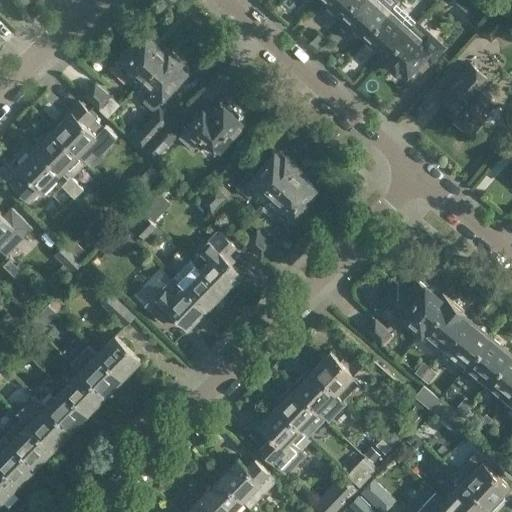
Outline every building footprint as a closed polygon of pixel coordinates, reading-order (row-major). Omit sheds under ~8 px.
[(347,19),(363,0),(326,0),(329,2),(328,6),(335,12),(339,12),(347,19)] [(366,36),(397,2),(399,0),(363,0),(347,19),(354,25),(354,30),(361,36),(365,35),(366,36)] [(457,0),(468,10),(477,0),(457,0)] [(478,29),(496,7),(487,0),(484,0),(467,20),(478,29)] [(386,54),(412,25),(417,20),(397,2),(366,36),(368,38),(367,42),(374,48),(378,47),(386,54)] [(496,7),(478,29),(492,42),(511,21),(509,19),(511,15),(511,11),(504,5),(499,10),(496,7)] [(386,54),(382,59),(397,72),(401,68),(409,75),(426,56),(432,61),(447,45),(429,29),(423,35),(412,25),(386,54)] [(141,82),(166,54),(167,52),(148,33),(138,44),(135,41),(111,66),(128,81),(129,80),(136,86),(141,82)] [(163,97),(187,71),(180,64),(183,60),(171,49),(167,52),(166,54),(141,82),(151,92),(143,101),(155,112),(132,137),(143,147),(166,122),(171,118),(155,103),(162,96),(163,97)] [(493,80),(472,61),(442,96),(454,106),(450,111),(473,131),(484,118),(489,123),(492,124),(495,123),(499,122),(503,117),(504,114),(503,111),(502,108),(497,103),(498,102),(485,90),(493,80)] [(109,116),(119,105),(96,83),(86,94),(109,116)] [(93,168),(119,141),(97,119),(98,118),(79,100),(72,107),(73,109),(54,129),(86,161),(93,168)] [(191,126),(180,138),(193,149),(201,140),(212,151),(213,149),(215,151),(216,149),(220,153),(244,126),(239,121),(240,119),(239,118),(241,112),(234,106),(228,108),(225,105),(224,107),(218,102),(210,112),(207,109),(206,111),(204,109),(190,125),(191,126)] [(166,122),(143,147),(154,158),(178,133),(166,122)] [(72,175),(86,161),(54,129),(36,146),(62,173),(66,169),(72,175)] [(47,192),(58,180),(57,179),(62,173),(36,146),(18,165),(24,170),(11,183),(30,202),(43,189),(44,191),(45,190),(47,192)] [(283,158),(274,149),(266,157),(257,166),(258,167),(253,172),(250,170),(236,185),(250,198),(258,189),(269,199),(296,169),(300,166),(287,154),(283,158)] [(296,169),(269,199),(276,205),(273,209),(288,223),(295,217),(296,217),(310,201),(307,198),(316,188),(296,169)] [(69,191),(78,181),(72,175),(62,185),(69,191)] [(78,181),(69,191),(75,197),(84,188),(78,181)] [(201,199),(211,210),(226,196),(215,186),(201,199)] [(0,211),(0,247),(5,253),(32,227),(12,206),(3,215),(0,211)] [(128,224),(134,230),(136,228),(143,236),(156,224),(138,207),(126,219),(129,222),(128,224)] [(224,291),(243,272),(227,257),(237,247),(219,229),(199,249),(201,251),(193,259),(200,267),(224,291)] [(273,243),(258,229),(247,240),(262,254),(273,243)] [(74,272),(84,262),(65,243),(55,253),(74,272)] [(23,270),(10,258),(4,265),(16,277),(23,270)] [(224,291),(200,267),(190,276),(181,268),(172,276),(174,277),(182,285),(207,308),(224,291)] [(182,285),(174,277),(147,305),(163,321),(172,312),(188,327),(207,308),(182,285)] [(422,332),(447,302),(425,284),(424,286),(419,281),(409,293),(398,283),(387,297),(404,311),(401,315),(422,332)] [(135,316),(112,292),(102,302),(126,325),(135,316)] [(65,308),(54,298),(49,303),(60,314),(65,308)] [(448,303),(447,302),(422,332),(424,334),(426,332),(445,348),(468,320),(461,315),(465,309),(452,299),(448,303)] [(1,319),(11,328),(17,322),(7,313),(1,319)] [(30,323),(40,332),(46,326),(37,316),(30,323)] [(383,344),(393,334),(376,318),(367,328),(383,344)] [(0,330),(4,335),(11,328),(1,319),(0,320),(0,330)] [(468,320),(445,348),(466,366),(489,338),(468,320)] [(33,338),(40,332),(30,323),(24,329),(33,338)] [(114,333),(96,351),(123,378),(141,359),(114,333)] [(489,338),(466,366),(487,383),(510,355),(489,338)] [(0,352),(0,361),(5,367),(12,360),(2,350),(0,352)] [(364,384),(374,374),(357,357),(347,366),(331,350),(313,369),(341,396),(341,397),(342,399),(361,380),(364,384)] [(96,351),(79,369),(106,395),(123,378),(96,351)] [(511,394),(511,356),(510,355),(487,383),(507,400),(511,394)] [(422,377),(430,366),(424,361),(415,371),(422,377)] [(430,366),(422,377),(429,383),(437,372),(430,366)] [(79,369),(62,387),(89,413),(106,395),(79,369)] [(341,396),(313,369),(295,387),(320,411),(329,402),(333,405),(341,397),(341,396)] [(433,411),(444,401),(424,384),(415,395),(433,411)] [(62,387),(44,405),(71,431),(89,413),(62,387)] [(327,418),(320,411),(295,387),(278,405),(302,429),(306,433),(306,432),(309,436),(327,418)] [(457,406),(465,412),(473,402),(466,395),(457,406)] [(444,401),(433,411),(434,411),(434,410),(457,429),(466,419),(444,401)] [(44,405),(27,422),(54,448),(71,431),(44,405)] [(288,474),(308,453),(297,442),(306,433),(302,429),(278,405),(260,424),(271,435),(260,447),(288,474)] [(417,405),(408,416),(415,422),(424,412),(417,405)] [(484,429),(493,418),(486,413),(477,423),(484,429)] [(54,448),(27,422),(21,417),(4,434),(10,440),(37,466),(54,448)] [(493,418),(484,429),(491,435),(500,424),(493,418)] [(406,439),(416,448),(423,441),(413,432),(406,439)] [(386,454),(392,447),(383,437),(376,444),(386,454)] [(10,440),(0,449),(0,465),(19,484),(37,466),(10,440)] [(473,468),(463,479),(491,506),(493,509),(505,497),(502,494),(510,486),(474,451),(466,461),(473,468)] [(347,474),(360,487),(376,469),(363,457),(347,474)] [(238,458),(220,477),(244,501),(251,508),(278,481),(257,460),(249,469),(238,458)] [(0,465),(0,499),(2,502),(19,484),(0,465)] [(233,511),(244,501),(220,477),(202,496),(218,511),(233,511)] [(316,506),(322,511),(334,511),(357,488),(344,477),(316,506)] [(463,479),(444,498),(457,511),(485,511),(491,506),(463,479)] [(391,498),(372,481),(363,490),(381,508),(391,498)] [(436,491),(417,511),(457,511),(444,498),(436,491)] [(378,511),(359,493),(351,503),(360,511),(378,511)] [(218,511),(202,496),(185,511),(218,511)]
